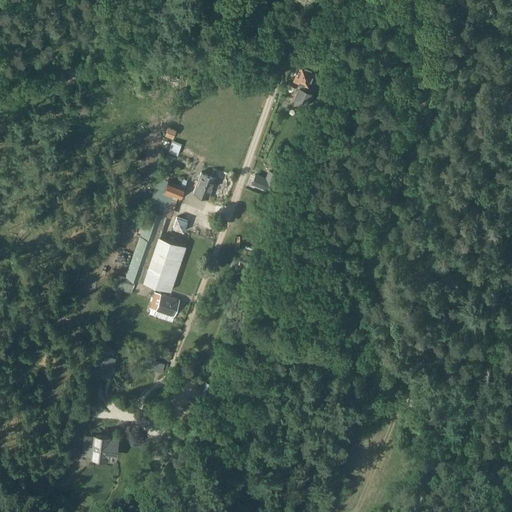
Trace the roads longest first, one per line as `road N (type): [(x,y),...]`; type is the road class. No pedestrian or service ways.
road 1 (unclassified): [(511,505),(360,360),(352,339),(433,66),(427,0)]
road 2 (unclassified): [(0,98),(124,63),(249,57),(321,0)]
road 3 (track): [(253,254),(353,334)]
